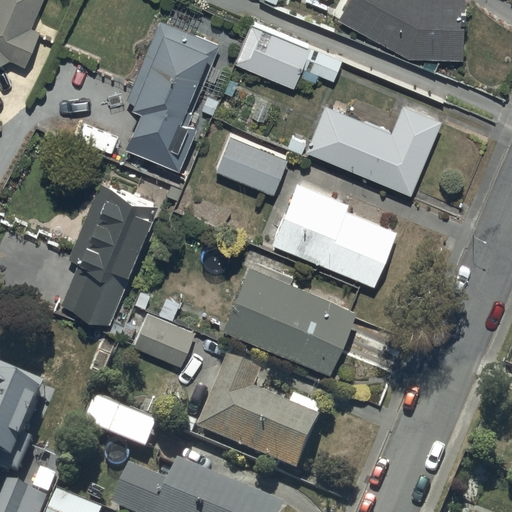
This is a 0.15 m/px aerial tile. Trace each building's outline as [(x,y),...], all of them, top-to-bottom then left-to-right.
[(0,0),(0,69),(11,63),(25,69),(39,34),(32,32),(44,0),(0,0)] [(350,0),(338,22),(407,61),(463,62),(463,0),(350,0)] [(140,118),(126,152),(184,179),(205,134),(201,133),(209,116),(213,117),(219,103),(214,101),(227,73),(212,66),(220,50),(160,22),(124,102),(134,106),(130,114),(140,118)] [(253,25),(237,67),(294,91),(303,72),(331,84),(340,62),(253,25)] [(326,110),(307,155),(411,196),(440,124),(403,109),(392,136),(326,110)] [(81,129),(77,138),(80,139),(79,142),(110,155),(118,137),(84,124),(82,129),(81,129)] [(231,138),(216,174),(274,197),(288,162),(231,138)] [(108,328),(157,208),(99,185),(67,263),(76,267),(59,308),(108,328)] [(296,187),(272,248),(375,288),(396,234),(346,215),(349,207),(296,187)] [(249,271),(222,333),(331,378),(357,316),(290,288),(294,278),(256,262),(252,272),(249,271)] [(196,334),(146,315),(132,349),(182,368),(196,334)] [(44,377),(0,360),(0,464),(18,471),(32,433),(25,430),(44,377)] [(229,366),(198,438),(298,480),(321,428),(318,426),(322,416),(309,411),(311,406),(295,399),(289,413),(255,399),(263,381),(229,366)] [(95,402),(84,431),(148,457),(160,429),(138,420),(132,434),(115,427),(121,412),(95,402)] [(129,473),(113,511),(282,511),(177,469),(168,490),(129,473)] [(9,474),(0,497),(0,511),(41,511),(51,492),(9,474)] [(57,489),(47,511),(99,511),(102,506),(57,489)]
